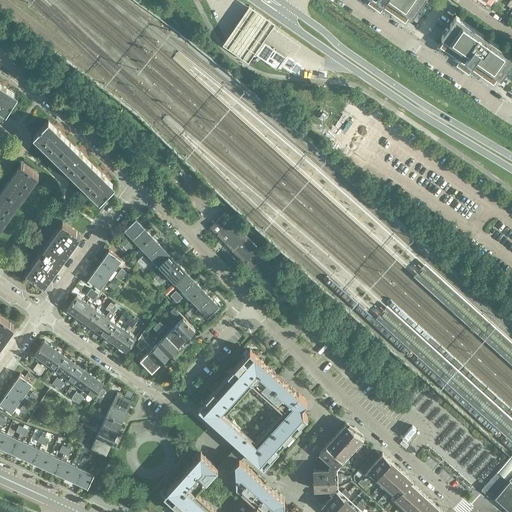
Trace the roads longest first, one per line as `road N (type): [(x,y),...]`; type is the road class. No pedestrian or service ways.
road 1 (residential): [(466,511),(253,306)]
road 2 (residential): [(40,314),(163,399),(253,306)]
road 3 (secondary): [(283,19),(511,170)]
road 4 (secondary): [(511,159),(418,102),(292,8)]
road 5 (residential): [(511,111),(348,0)]
road 6 (residential): [(136,182),(0,59)]
road 7 (residential): [(253,306),(136,182)]
road 8 (residential): [(40,314),(136,182)]
